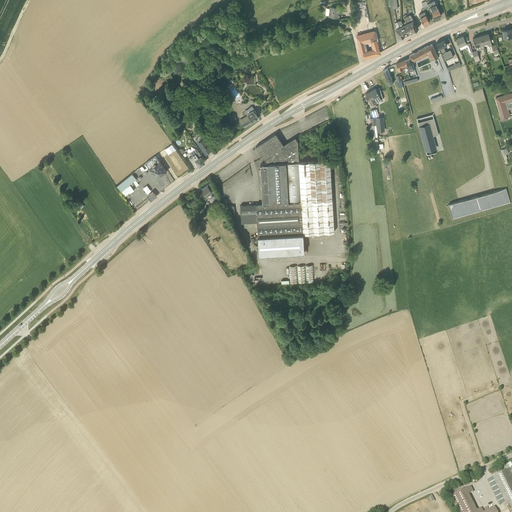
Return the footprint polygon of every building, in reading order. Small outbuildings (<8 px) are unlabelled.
[(432,12),(434,18),(441,15),(438,9),(436,4),(434,0),(427,4),(428,7),(430,7),(432,12)] [(330,7),(329,16),(339,17),(340,9),(330,7)] [(418,14),(420,17),(424,25),(429,22),(426,15),(424,12),(418,14)] [(408,17),(407,18),(414,31),(418,28),(413,20),(411,21),(409,18),(408,18),(408,17)] [(407,23),(404,25),(409,33),(414,31),(407,18),(406,19),(405,20),(407,23)] [(398,22),(397,23),(404,36),(409,33),(404,25),(402,26),(400,23),(399,23),(398,22)] [(404,36),(397,23),(396,24),(397,24),(396,25),(398,28),(396,29),(400,38),(404,36)] [(511,36),(511,32),(511,28),(502,30),(504,38),(511,36)] [(356,36),(362,58),(380,53),(374,31),(356,36)] [(483,44),(487,43),(491,42),(488,33),(480,35),(483,44)] [(456,39),(459,46),(466,43),(463,35),(456,39)] [(475,46),(483,44),(480,35),(473,38),(475,46)] [(443,39),(436,43),(441,53),(444,61),(453,57),(450,49),(446,51),(443,46),(447,45),(444,39),(443,39)] [(410,55),(410,56),(412,60),(428,53),(430,57),(437,54),(432,44),(425,47),(410,55)] [(412,60),(410,56),(406,58),(408,64),(408,66),(410,70),(413,69),(413,68),(414,68),(412,60)] [(403,69),(407,67),(408,66),(408,64),(406,58),(396,63),(399,71),(403,69)] [(447,67),(449,71),(461,66),(459,62),(447,67)] [(383,70),(388,85),(393,84),(391,80),(392,80),(387,68),(383,70)] [(178,86),(173,90),(177,96),(182,92),(178,86)] [(375,88),(371,90),(377,102),(379,100),(381,99),(379,95),(378,93),(376,88),(375,88)] [(377,102),(371,90),(365,93),(369,101),(371,105),(377,102)] [(497,105),(506,103),(508,110),(511,108),(511,92),(495,98),(497,105)] [(249,108),(244,111),(247,116),(240,121),(243,127),(258,117),(255,113),(256,112),(252,106),(249,108)] [(376,109),(370,110),(372,116),(372,118),(375,117),(378,116),(376,109)] [(234,114),(228,117),(230,122),(236,119),(234,114)] [(434,118),(418,123),(425,147),(435,144),(431,132),(437,131),(434,118)] [(180,134),(184,131),(178,123),(174,126),(180,134)] [(303,234),(334,232),(330,160),(299,162),(298,141),(295,137),(283,145),(276,133),(256,146),(266,161),(260,165),(262,204),(256,204),(240,205),(241,223),(253,223),(257,223),(257,227),(259,255),(304,252),(303,234)] [(198,142),(206,153),(211,149),(208,146),(210,145),(205,137),(198,142)] [(167,146),(171,152),(176,149),(173,143),(167,146)] [(205,162),(204,160),(201,156),(199,158),(194,152),(191,154),(192,156),(189,158),(196,168),(205,162)] [(145,163),(149,169),(156,179),(167,171),(160,161),(160,162),(156,156),(145,163)] [(132,175),(121,184),(117,187),(121,191),(124,189),(124,188),(135,179),(132,175)] [(218,202),(216,199),(217,198),(214,195),(213,196),(210,193),(212,192),(212,191),(214,189),(210,183),(202,189),(211,202),(214,205),(218,202)] [(506,188),(448,204),(448,206),(445,206),(446,207),(448,206),(452,219),(510,203),(506,188)] [(233,224),(235,224),(234,206),(225,206),(226,209),(233,224)] [(305,266),(306,283),(314,282),(313,265),(305,266)] [(289,266),(290,283),(298,283),(297,266),(289,266)] [(297,266),(298,283),(306,283),(305,266),(297,266)] [(500,504),(505,502),(506,506),(509,504),(511,509),(511,461),(507,464),(509,469),(492,477),(487,480),(500,504)] [(457,511),(496,511),(495,507),(485,511),(482,511),(481,509),(476,511),(468,495),(473,493),(471,488),(451,498),(457,511)]
